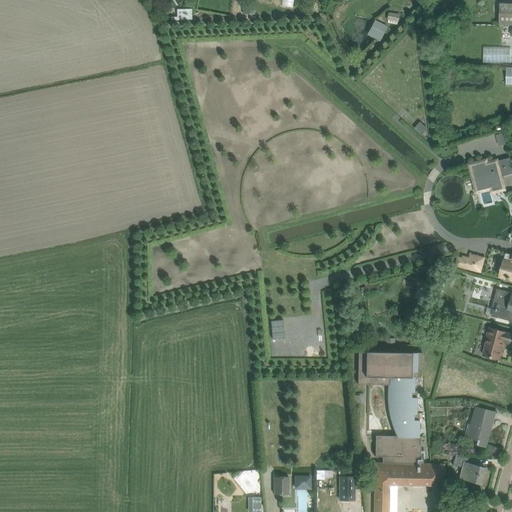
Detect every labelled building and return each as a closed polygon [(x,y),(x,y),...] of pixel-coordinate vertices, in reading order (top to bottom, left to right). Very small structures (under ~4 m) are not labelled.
[(511,1),(503,1),(502,19),(511,19),(511,1)] [(171,7),(172,18),(186,17),(186,7),(171,7)] [(380,22),(390,25),(392,15),(382,12),(380,22)] [(502,62),(503,49),(478,48),(477,61),(502,62)] [(511,85),(511,67),(500,68),(500,86),(511,85)] [(413,121),(408,129),(417,134),(422,126),(413,121)] [(493,145),(501,143),(498,131),(491,133),(493,145)] [(503,176),(511,173),(511,163),(510,157),(499,160),(499,158),(489,160),(488,158),(467,163),(475,194),(490,191),(491,195),(507,190),(503,176)] [(463,255),(456,254),(455,266),(478,269),(480,255),(464,253),(463,255)] [(498,279),(511,282),(511,254),(505,253),(498,279)] [(490,314),(511,320),(511,291),(498,287),(490,314)] [(511,346),(511,345),(511,333),(489,327),(482,356),(501,360),(505,345),(511,346)] [(444,486),(444,464),(420,463),(420,458),(421,458),(421,436),(420,436),(420,420),(419,412),(417,412),(418,391),(415,391),(415,378),(419,378),(419,372),(422,371),(422,353),(359,352),(358,384),(388,385),(387,398),(388,406),(390,417),(394,430),(396,436),(376,436),(375,456),(383,457),(383,462),(374,462),(373,511),(389,511),(390,486),(398,486),(440,486),(440,485),(444,486)] [(464,442),(486,448),(495,412),(474,407),(464,442)] [(458,481),(481,487),(485,469),(462,464),(458,481)] [(285,472),(269,472),(269,493),(285,493),(285,472)] [(290,488),(306,488),(306,474),(290,474),(290,488)] [(341,480),(342,498),(353,497),(352,479),(341,480)] [(390,486),(389,511),(397,511),(398,486),(390,486)]
